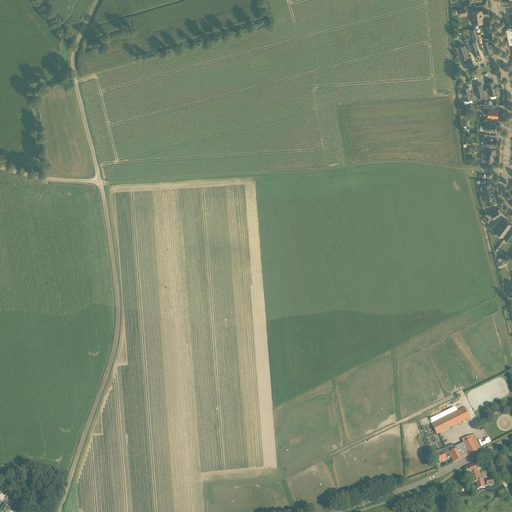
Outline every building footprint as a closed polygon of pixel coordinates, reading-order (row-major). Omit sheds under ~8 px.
[(476,28),(478,28),(479,27),(478,24),(482,23),(481,15),(483,15),(482,11),(472,12),(474,24),(474,27),(476,28)] [(484,48),(486,54),(492,52),(489,41),(483,42),(481,37),(478,38),(480,43),(482,50),(482,49),(482,48),(484,48)] [(474,56),(480,54),(476,42),(467,45),(470,52),(469,51),(472,50),(474,56)] [(468,58),(465,46),(456,48),(458,55),(458,54),(460,54),(462,60),(468,58)] [(495,88),(494,82),(488,84),(490,96),(491,98),(492,99),(495,98),(496,97),(496,95),(500,94),(498,88),(495,88)] [(483,91),(482,85),(475,86),(478,98),(484,97),(484,100),(488,99),(486,90),(483,91)] [(471,93),(469,87),(463,88),(465,101),(472,100),(475,100),(475,99),(474,93),(471,93)] [(498,118),(498,110),(497,110),(497,105),(483,105),(483,109),(488,110),(488,117),(498,118)] [(480,130),(495,132),(495,127),(497,127),(497,121),(484,120),(483,126),(481,126),(480,130)] [(496,147),(496,138),(490,138),(491,135),(484,134),(484,140),(486,140),(486,146),(496,147)] [(496,154),(496,150),(483,149),(483,152),(482,152),(481,161),(486,162),(486,160),(494,161),(495,154),(496,154)] [(491,189),(490,184),(483,186),(484,186),(480,187),(482,194),(484,193),(487,205),(489,204),(490,206),(494,204),(493,203),(496,202),(495,197),(494,197),(493,194),(494,194),(493,188),(491,189)] [(493,219),(501,214),(498,210),(490,215),(493,219)] [(502,237),(511,224),(505,220),(496,232),(502,237)] [(432,423),(431,424),(437,435),(470,419),(464,407),(432,423)] [(481,449),(479,444),(475,435),(462,441),(463,443),(457,446),(454,447),(453,444),(440,450),(442,454),(436,456),(440,463),(447,460),(446,459),(451,457),(453,463),(463,458),(469,455),(477,451),(481,449)] [(478,472),(478,471),(481,469),(478,463),(465,468),(468,475),(470,475),(472,484),(476,483),(478,490),(485,488),(485,487),(494,484),(493,478),(482,481),(479,472),(478,472)] [(15,501),(11,507),(18,511),(22,506),(15,501)]
